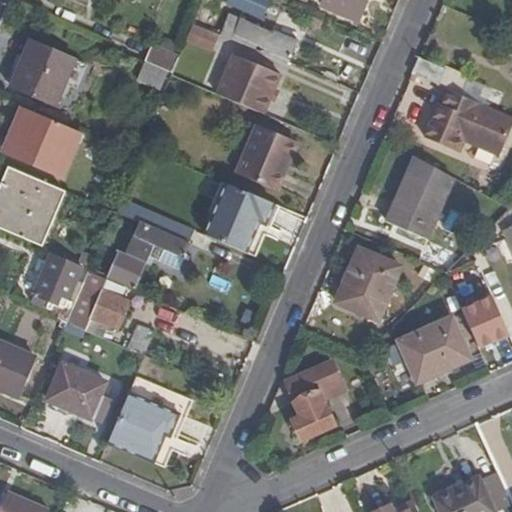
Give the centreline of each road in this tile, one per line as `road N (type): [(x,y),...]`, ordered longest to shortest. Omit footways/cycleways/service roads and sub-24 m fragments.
road 1 (residential): [(424,0),(222,511)]
road 2 (residential): [(242,511),(511,388)]
road 3 (residential): [(0,442),(158,511)]
